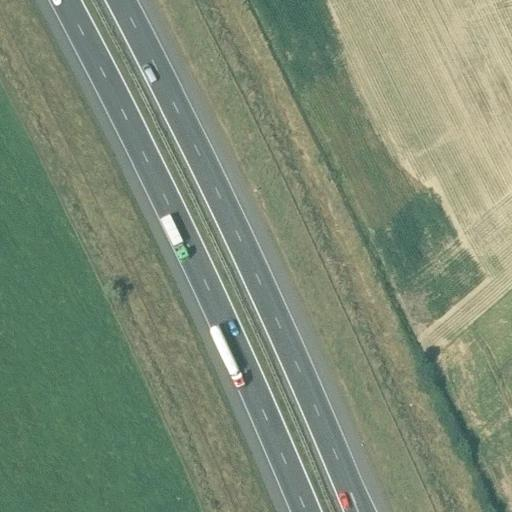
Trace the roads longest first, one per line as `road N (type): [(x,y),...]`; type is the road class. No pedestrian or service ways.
road 1 (motorway): [(61,0),(196,270),(302,511)]
road 2 (motorway): [(358,511),(230,218),(120,0)]
